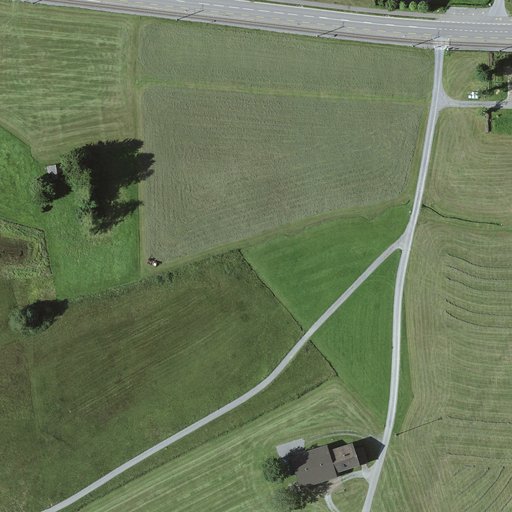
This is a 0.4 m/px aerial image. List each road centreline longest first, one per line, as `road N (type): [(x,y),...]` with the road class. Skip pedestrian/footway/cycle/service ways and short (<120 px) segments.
road 1 (track): [(408,233),(259,387),(46,511)]
road 2 (secondary): [(501,32),(167,0)]
road 3 (track): [(366,511),(392,418),(408,233)]
road 4 (track): [(408,233),(437,93)]
